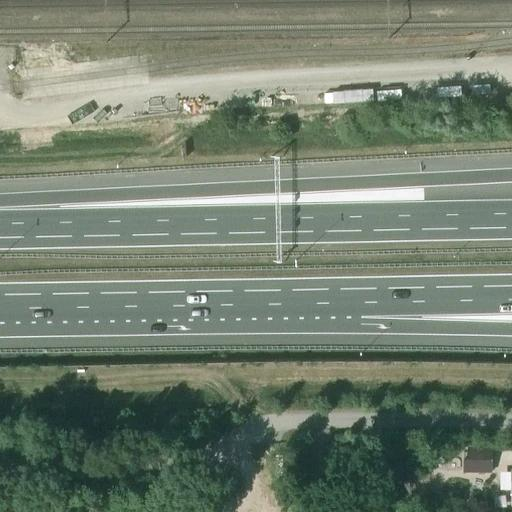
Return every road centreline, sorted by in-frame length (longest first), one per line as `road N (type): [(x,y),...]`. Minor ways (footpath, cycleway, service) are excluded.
road 1 (motorway): [(511,175),(0,209)]
road 2 (motorway): [(511,220),(0,231)]
road 3 (motorway): [(0,302),(362,297)]
road 4 (unclassified): [(511,421),(320,418),(264,428)]
road 5 (motorway): [(362,297),(511,317)]
road 6 (motorway): [(362,297),(511,294)]
